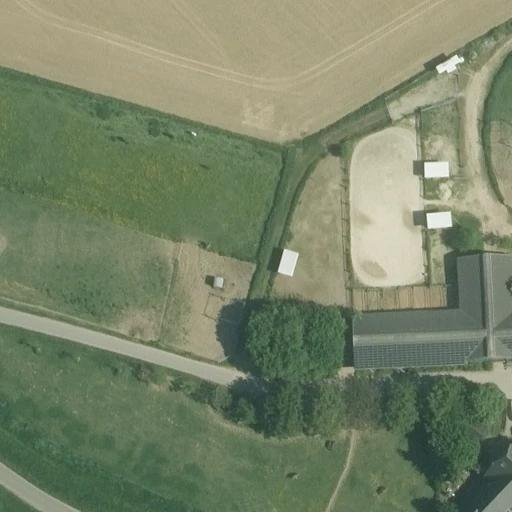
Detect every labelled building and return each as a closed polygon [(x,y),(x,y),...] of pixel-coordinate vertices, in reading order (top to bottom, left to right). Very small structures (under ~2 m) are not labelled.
[(427,164),(427,179),(451,180),(451,164),(427,164)] [(430,217),(431,231),(455,229),(454,215),(430,217)] [(286,252),(281,276),(295,279),(300,255),(286,252)] [(466,318),(353,323),(356,369),(511,362),(511,260),(461,263),(466,318)] [(234,325),(238,303),(224,300),(219,322),(234,325)] [(472,423),(463,434),(478,445),(486,433),(472,423)] [(511,511),(511,455),(488,481),(493,485),(467,511),(511,511)]
